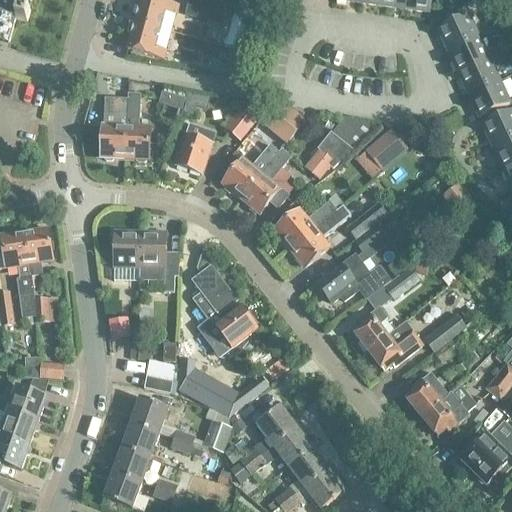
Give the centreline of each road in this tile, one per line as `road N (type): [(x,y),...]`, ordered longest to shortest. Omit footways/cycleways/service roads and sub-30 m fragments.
road 1 (residential): [(67,192),(141,197),(204,216),(339,376),(471,511)]
road 2 (residential): [(56,511),(94,391),(67,192)]
road 3 (residential): [(296,97),(418,109),(412,35),(302,21)]
road 4 (residential): [(68,65),(296,97)]
road 5 (residential): [(67,192),(61,124),(68,65)]
